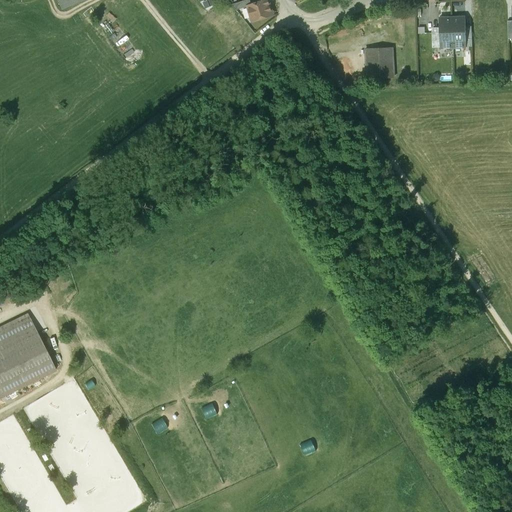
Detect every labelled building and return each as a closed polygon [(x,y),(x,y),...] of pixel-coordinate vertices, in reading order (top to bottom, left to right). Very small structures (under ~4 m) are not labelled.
[(58,0),(63,10),(83,0),(58,0)] [(238,10),(247,7),(247,6),(251,5),(249,0),(247,0),(236,4),(238,10)] [(267,0),(251,5),(247,6),(247,7),(251,21),(259,18),(259,19),(265,18),(264,14),(272,12),(267,0)] [(452,18),(453,48),(466,47),(466,27),(465,17),(452,18)] [(440,48),(453,48),(452,18),(439,18),(439,28),(440,48)] [(440,48),(439,28),(431,28),(432,48),(440,48)] [(392,48),(366,49),(367,79),(393,78),(392,48)] [(27,314),(0,327),(0,397),(55,370),(27,314)]
